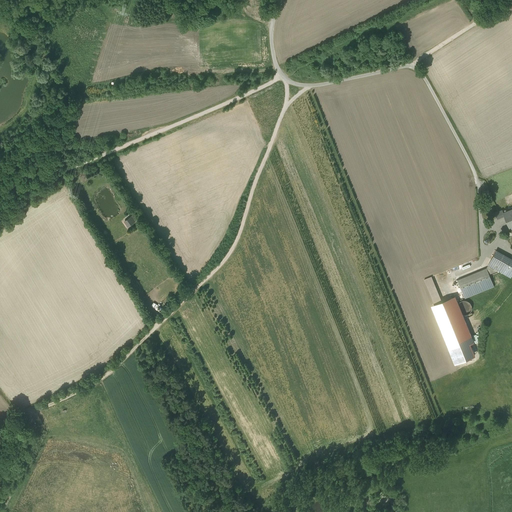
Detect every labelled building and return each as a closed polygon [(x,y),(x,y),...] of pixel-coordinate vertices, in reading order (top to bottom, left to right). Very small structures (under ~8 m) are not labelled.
[(511,208),(503,213),(504,216),(509,227),(511,225),(511,208)] [(502,210),(499,212),(495,213),(497,219),(504,216),(503,213),(502,210)] [(130,217),(125,220),(129,225),(134,222),(130,217)] [(509,258),(496,251),(491,260),(488,265),(499,270),(498,270),(502,272),(509,258)] [(511,259),(509,258),(502,272),(510,277),(511,274),(511,259)] [(487,268),(457,280),(464,296),(493,284),(489,274),(498,270),(499,270),(488,265),(487,268)] [(493,284),(464,296),(465,299),(494,287),(493,284)] [(445,309),(435,285),(428,288),(437,312),(445,309)] [(456,307),(456,310),(458,313),(459,315),(462,316),(464,317),(466,316),(469,315),(471,314),(472,312),(473,309),(473,307),(472,305),(471,303),(469,301),(467,300),(464,300),(461,300),(458,302),(457,305),(456,307)]
